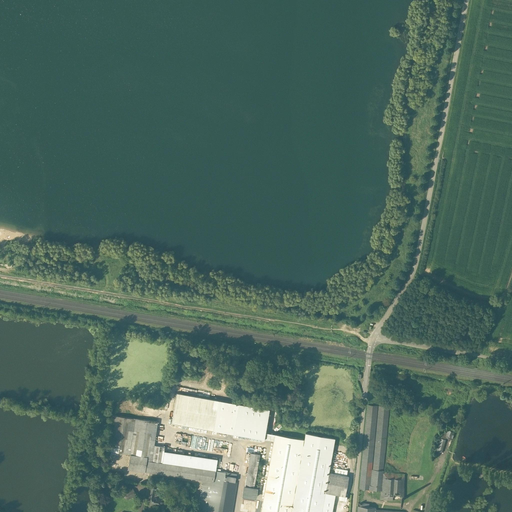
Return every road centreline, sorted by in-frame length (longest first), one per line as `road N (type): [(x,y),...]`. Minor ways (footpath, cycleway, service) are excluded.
road 1 (unclassified): [(466,0),(418,257),(373,337)]
road 2 (unclassified): [(373,337),(354,511)]
road 3 (unclassified): [(511,359),(373,337)]
